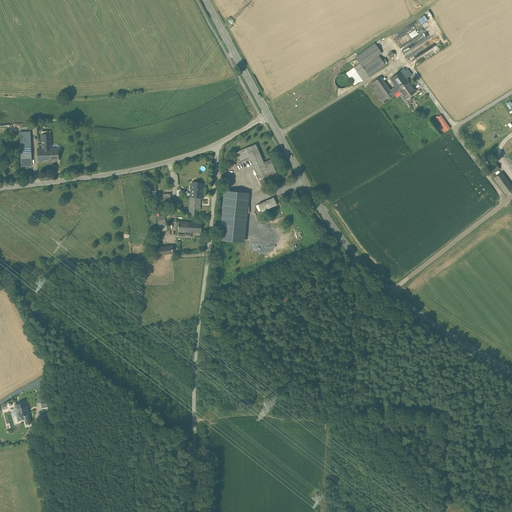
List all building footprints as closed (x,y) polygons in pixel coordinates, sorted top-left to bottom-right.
[(413,31),(396,41),(398,45),(399,44),(407,58),(423,48),(422,45),(421,45),(419,42),(430,36),(427,29),(421,33),(418,28),(413,31)] [(375,45),(356,58),(360,65),(347,73),(357,87),(386,67),(379,57),(382,55),(375,45)] [(404,70),(390,80),(396,87),(400,93),(406,102),(417,94),(407,80),(413,76),(408,70),(406,72),(404,70)] [(381,77),(371,84),(374,88),(372,89),(383,104),(400,93),(396,87),(390,91),(381,77)] [(442,116),(434,121),(443,135),(451,130),(442,116)] [(20,167),(30,166),(29,132),(19,132),(20,167)] [(36,148),(36,162),(57,161),(56,147),(50,147),(50,133),(40,134),(40,148),(36,148)] [(240,163),(260,155),(256,147),(237,154),(240,163)] [(271,162),(264,165),(260,155),(250,160),(262,187),(272,183),(279,179),(271,162)] [(491,175),(499,167),(494,161),(486,168),(491,175)] [(511,185),(503,173),(495,179),(507,196),(511,192),(511,185)] [(203,182),(191,181),(191,195),(202,196),(203,182)] [(244,241),(249,191),(226,189),(220,238),(244,241)] [(201,207),(202,196),(191,195),(190,207),(201,207)] [(275,200),(257,208),(260,215),(278,207),(275,200)] [(165,214),(157,217),(159,223),(166,221),(165,214)] [(202,222),(179,221),(178,231),(202,232),(202,222)] [(173,245),(155,247),(155,255),(173,254),(173,245)] [(27,414),(24,401),(13,404),(16,417),(22,415),(27,414)]
